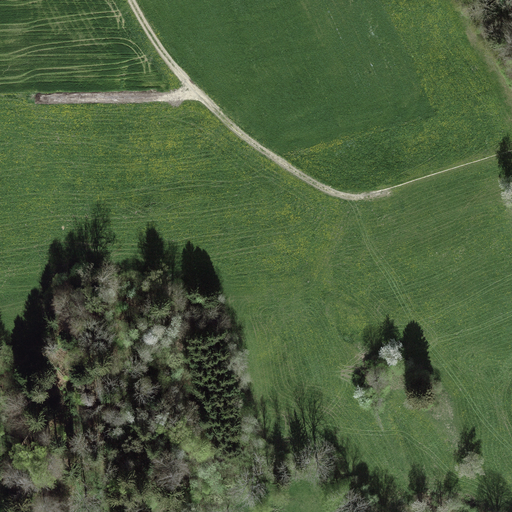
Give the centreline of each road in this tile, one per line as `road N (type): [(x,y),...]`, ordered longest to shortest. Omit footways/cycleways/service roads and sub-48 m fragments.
road 1 (track): [(131,0),(183,80),(254,144),(340,195),(389,188)]
road 2 (track): [(0,99),(174,99),(191,88)]
